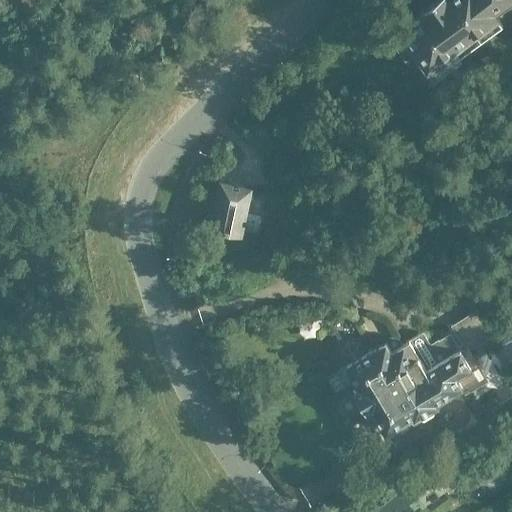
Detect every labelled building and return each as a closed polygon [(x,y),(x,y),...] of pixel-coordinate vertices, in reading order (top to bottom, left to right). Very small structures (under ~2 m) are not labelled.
[(461,53),(502,23),(498,17),(500,15),(496,10),(510,0),(431,0),(418,10),(420,13),(400,28),(401,30),(392,37),(405,54),(414,47),(433,74),(461,54),(461,53)] [(240,229),(258,233),(262,215),(244,211),(246,200),(245,200),(248,189),(222,184),(220,194),(219,194),(212,227),(240,233),(240,229)] [(489,302),(450,324),(466,351),(505,328),(508,316),(496,313),(489,302)] [(396,362),(359,384),(355,386),(368,409),(372,407),(374,408),(372,406),(409,384),(407,381),(419,373),(427,368),(426,366),(436,360),(429,349),(433,346),(431,344),(430,345),(422,331),(409,338),(402,342),(412,358),(398,366),(396,362)] [(427,368),(419,373),(436,402),(437,401),(438,403),(439,402),(437,399),(464,383),(459,373),(473,365),(460,344),(459,345),(452,332),(431,344),(433,346),(429,349),(436,360),(426,366),(427,368)] [(346,362),(359,384),(396,362),(398,366),(412,358),(402,342),(398,336),(392,334),(365,350),(360,340),(347,341),(342,351),(347,361),(346,362)] [(436,402),(419,373),(407,381),(409,384),(372,406),(374,408),(385,428),(391,424),(395,427),(398,428),(405,426),(407,423),(409,418),(408,416),(412,414),(414,417),(416,415),(424,417),(433,411),(435,404),(438,403),(437,401),(436,402)] [(366,511),(412,511),(425,503),(429,507),(448,493),(434,473),(416,485),(412,480),(366,511)] [(463,497),(471,511),(496,497),(489,484),(463,497)]
